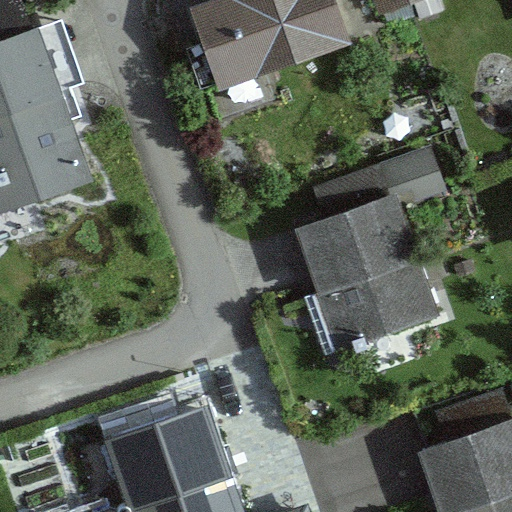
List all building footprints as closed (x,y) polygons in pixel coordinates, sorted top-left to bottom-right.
[(86,179),(20,0),(0,0),(0,187),(7,207),(86,179)] [(195,0),(223,78),(342,36),(328,0),(195,0)] [(377,0),(381,10),(409,0),(377,0)] [(376,170),(320,190),(329,216),(302,225),(325,289),(334,286),(356,349),(367,345),(364,337),(433,313),(390,194),(385,196),(376,170)] [(451,439),(425,448),(447,511),(445,511),(511,511),(511,417),(508,419),(499,393),(442,413),(451,439)] [(298,511),(236,511),(200,406),(144,425),(140,411),(107,422),(133,497),(89,511),(303,511),(303,510),(298,511)]
